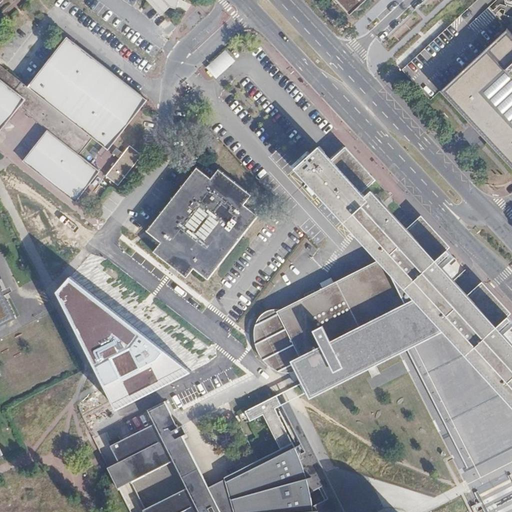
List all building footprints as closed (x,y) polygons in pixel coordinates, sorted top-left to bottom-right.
[(175,8),(177,0),(147,0),(161,15),(170,6),(175,8)] [(326,0),(345,20),(366,0),(326,0)] [(431,99),(441,90),(508,27),(496,13),(493,10),(489,6),(492,3),(489,0),(477,0),(402,69),(431,99)] [(498,6),(493,10),(496,13),(501,9),(504,10),(504,14),(511,16),(511,0),(503,0),(504,0),(505,4),(506,4),(505,5),(500,4),(498,6)] [(462,70),(441,90),(504,157),(508,153),(503,147),(505,146),(502,144),(501,145),(485,127),(486,126),(476,115),(474,116),(469,110),(476,103),(466,92),(474,85),(481,92),(511,62),(511,16),(504,14),(504,10),(501,9),(496,13),(508,27),(462,70)] [(104,146),(107,149),(108,149),(147,100),(67,37),(28,86),(3,68),(0,65),(0,130),(18,107),(47,130),(23,162),(75,202),(99,171),(79,155),(93,138),(104,146)] [(236,61),(226,50),(206,68),(217,79),(236,61)] [(503,147),(508,153),(504,157),(511,165),(511,62),(481,92),(474,85),(466,92),(476,103),(469,110),(474,116),(476,115),(486,126),(485,127),(501,145),(502,144),(505,146),(503,147)] [(102,156),(107,149),(104,146),(98,154),(102,156)] [(141,156),(129,146),(106,176),(118,185),(141,156)] [(204,152),(198,147),(196,146),(193,150),(194,151),(200,156),(204,152)] [(511,320),(509,317),(511,314),(511,311),(511,310),(506,315),(503,318),(493,306),(495,305),(487,297),(485,298),(461,272),(464,269),(448,252),(453,247),(451,244),(446,249),(442,252),(432,240),(434,238),(427,230),(425,232),(414,221),(415,221),(414,219),(413,220),(389,194),(380,202),(374,195),(371,192),(379,184),(344,146),(330,159),(315,173),(328,188),(322,194),(325,198),(324,199),(350,228),(352,226),(357,232),(356,234),(357,235),(358,233),(369,245),(368,247),(369,248),(370,246),(381,258),(379,260),(378,261),(350,275),(349,276),(337,282),(323,289),(325,293),(320,295),(318,292),(299,301),(304,311),(294,316),(288,311),(281,309),(277,309),(270,309),(267,311),(261,315),(258,319),(257,325),(256,329),(256,339),(260,351),(264,356),(266,360),(270,364),(273,366),(276,368),(284,371),(289,372),(294,381),(296,381),(295,379),(309,372),(312,377),(300,383),(302,387),(305,392),(364,362),(372,358),(389,349),(395,346),(394,343),(403,338),(409,349),(449,429),(442,433),(479,506),(482,511),(511,511),(511,464),(501,451),(494,453),(488,440),(484,441),(477,427),(470,431),(465,422),(473,417),(459,399),(400,332),(429,318),(432,316),(440,325),(479,366),(480,364),(491,376),(489,377),(490,378),(492,377),(503,390),(502,391),(503,392),(505,391),(511,398),(511,320)] [(318,146),(303,160),(308,166),(323,152),(318,146)] [(122,153),(116,149),(112,153),(118,158),(122,153)] [(315,173),(330,159),(323,152),(308,166),(303,160),(294,168),(297,171),(307,182),(309,180),(321,193),(319,195),(320,196),(322,194),(328,188),(315,173)] [(243,205),(211,179),(197,168),(147,231),(161,242),(194,268),(207,279),(258,216),(243,205)] [(218,169),(211,179),(243,205),(251,195),(218,169)] [(194,268),(161,242),(154,251),(186,277),(194,268)] [(108,301),(92,288),(73,272),(57,290),(104,389),(114,412),(192,372),(108,301)] [(0,327),(21,318),(0,277),(0,327)] [(281,309),(288,311),(294,316),(304,311),(299,301),(281,309)] [(400,332),(459,399),(473,417),(501,451),(511,464),(511,398),(505,391),(503,392),(502,391),(503,390),(492,377),(490,378),(489,377),(491,376),(480,364),(479,366),(440,325),(432,316),(429,318),(400,332)] [(372,358),(364,362),(371,378),(379,373),(372,358)] [(281,405),(279,400),(276,395),(245,410),(250,420),(263,414),(280,448),(258,459),(257,460),(225,476),(225,478),(209,487),(182,435),(187,433),(182,424),(177,427),(174,421),(171,415),(172,414),(165,400),(148,409),(155,423),(113,445),(121,461),(108,467),(119,488),(132,481),(147,511),(313,511),(313,506),(312,499),(310,491),(320,486),(303,452),(299,454),(295,446),(297,445),(295,441),(280,410),(278,410),(279,411),(277,412),(275,408),(281,405)]
